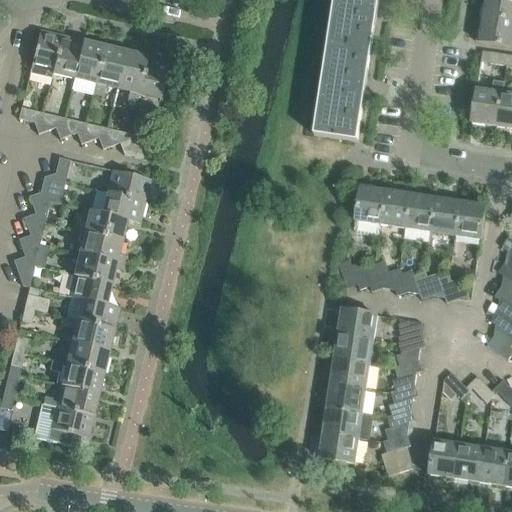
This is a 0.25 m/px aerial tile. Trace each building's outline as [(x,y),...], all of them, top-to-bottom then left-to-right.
[(372,48),(374,35),(379,0),(335,0),(329,41),(372,48)] [(511,0),(485,0),(483,19),(511,23),(511,0)] [(511,23),(483,19),(479,44),(511,49),(511,23)] [(39,32),(30,71),(29,75),(51,81),(52,77),(61,38),(39,32)] [(52,77),(73,82),(82,43),(61,38),(52,77)] [(358,145),(359,132),(372,48),(329,41),(315,138),(358,145)] [(92,96),(94,87),(103,48),(82,43),(73,82),(71,91),(92,96)] [(115,92),(125,53),(103,48),(94,87),(92,96),(91,98),(101,100),(103,89),(115,92)] [(134,109),(137,97),(146,58),(125,53),(115,92),(128,95),(125,106),(134,109)] [(483,53),(481,65),(506,69),(508,57),(483,53)] [(146,58),(137,97),(159,102),(168,63),(146,58)] [(476,90),(471,126),(497,129),(502,94),(503,87),(494,85),(492,92),(476,90)] [(497,129),(511,131),(511,95),(502,94),(497,129)] [(32,124),(41,122),(42,116),(32,113),(35,100),(23,98),(20,110),(17,121),(32,124)] [(37,136),(53,130),(62,127),(64,121),(42,116),(41,122),(32,124),(37,136)] [(57,142),(75,135),(83,132),(85,126),(64,121),(62,127),(53,130),(57,142)] [(79,146),(96,140),(105,137),(106,131),(85,126),(83,132),(75,135),(79,146)] [(100,151),(117,144),(126,142),(127,136),(106,131),(105,137),(96,140),(100,151)] [(121,156),(143,161),(148,141),(127,136),(126,142),(117,144),(121,156)] [(57,160),(53,175),(56,183),(62,184),(68,162),(57,160)] [(104,194),(144,204),(149,182),(110,172),(104,194)] [(43,179),(39,194),(41,202),(47,203),(57,206),(62,184),(56,183),(53,175),(43,179)] [(361,189),(355,224),(354,234),(356,238),(374,240),(379,236),(381,228),(386,193),(361,189)] [(381,228),(397,230),(405,232),(411,197),(386,193),(381,228)] [(27,198),(33,215),(36,223),(42,225),(47,203),(41,202),(39,194),(27,198)] [(86,213),(139,225),(144,204),(104,194),(99,215),(86,212),(86,213)] [(405,232),(418,234),(430,236),(436,201),(411,197),(405,232)] [(430,236),(439,237),(455,240),(461,205),(436,201),(430,236)] [(486,209),(465,205),(461,205),(455,240),(481,243),(486,209)] [(81,234),(121,243),(125,223),(139,227),(139,225),(86,213),(81,234)] [(22,219),(28,238),(31,244),(37,246),(42,225),(36,223),(33,215),(22,219)] [(511,230),(509,229),(508,240),(501,250),(506,253),(511,257),(511,230)] [(76,255),(116,265),(121,243),(81,234),(76,255)] [(17,242),(23,259),(25,266),(32,267),(37,246),(31,244),(28,238),(17,242)] [(511,257),(506,253),(504,265),(497,275),(502,278),(511,284),(511,257)] [(71,277),(110,286),(116,265),(76,255),(71,277)] [(21,287),(27,289),(32,267),(25,266),(23,259),(12,263),(21,287)] [(369,289),(364,271),(361,264),(351,268),(350,264),(338,267),(346,291),(358,287),(359,292),(369,289)] [(395,293),(389,275),(385,264),(375,267),(364,271),(369,289),(371,295),(383,291),(395,293)] [(413,279),(411,273),(401,276),(400,272),(389,275),(395,293),(396,298),(408,295),(419,297),(413,279)] [(427,280),(425,275),(413,279),(419,297),(421,302),(433,299),(444,300),(438,283),(436,277),(427,280)] [(66,298),(118,311),(119,309),(106,306),(110,286),(71,277),(66,298)] [(511,284),(502,278),(500,290),(494,299),(498,302),(511,312),(511,284)] [(450,279),(438,283),(444,300),(446,307),(458,303),(471,305),(462,280),(451,284),(450,279)] [(33,313),(45,316),(49,301),(25,296),(21,310),(33,313)] [(74,323),(113,332),(118,311),(66,298),(65,299),(70,300),(65,321),(74,323)] [(511,335),(511,312),(498,302),(496,315),(489,324),(494,327),(510,338),(511,335)] [(21,310),(18,323),(29,326),(33,313),(21,310)] [(338,338),(373,343),(377,318),(342,313),(338,338)] [(69,344),(108,353),(113,332),(74,323),(69,344)] [(398,335),(402,345),(397,346),(400,357),(419,351),(424,349),(420,338),(423,326),(398,335)] [(494,327),(492,339),(485,349),(507,363),(511,354),(511,352),(508,350),(511,344),(511,339),(510,338),(494,327)] [(11,353),(22,355),(26,341),(14,338),(11,353)] [(334,362),(369,368),(373,343),(338,338),(334,362)] [(63,365),(103,375),(108,353),(69,344),(63,365)] [(395,359),(398,369),(394,370),(397,381),(416,376),(421,374),(418,363),(419,351),(400,357),(395,359)] [(11,353),(8,366),(19,369),(22,355),(11,353)] [(330,387),(366,392),(369,368),(334,362),(330,387)] [(58,387),(98,396),(103,375),(63,365),(58,387)] [(460,402),(469,394),(451,375),(443,384),(460,402)] [(390,395),(393,406),(412,400),(417,399),(414,387),(416,376),(397,381),(391,383),(394,394),(390,395)] [(477,379),(469,388),(486,406),(491,401),(495,397),(477,379)] [(4,380),(0,395),(12,398),(16,383),(4,380)] [(511,409),(511,392),(502,383),(494,391),(511,410),(511,409)] [(53,408),(93,418),(98,396),(58,387),(53,408)] [(327,412),(362,417),(366,392),(330,387),(327,412)] [(0,395),(0,396),(0,409),(9,412),(12,398),(0,395)] [(495,397),(491,401),(497,407),(501,403),(495,397)] [(386,420),(390,432),(408,426),(414,424),(410,412),(412,400),(393,406),(387,408),(391,418),(386,420)] [(87,440),(93,418),(53,408),(53,409),(40,406),(32,439),(77,450),(79,438),(87,440)] [(323,436),(358,441),(362,417),(327,412),(323,436)] [(410,448),(406,437),(408,426),(390,432),(384,433),(387,443),(382,444),(386,456),(404,450),(410,448)] [(319,461),(354,467),(358,441),(323,436),(319,461)] [(433,444),(428,478),(454,482),(459,448),(433,444)] [(454,482),(479,486),(484,451),(459,448),(454,482)] [(404,450),(386,456),(380,458),(383,468),(387,479),(404,473),(411,471),(407,460),(404,450)] [(479,486),(504,490),(509,455),(484,451),(479,486)]
